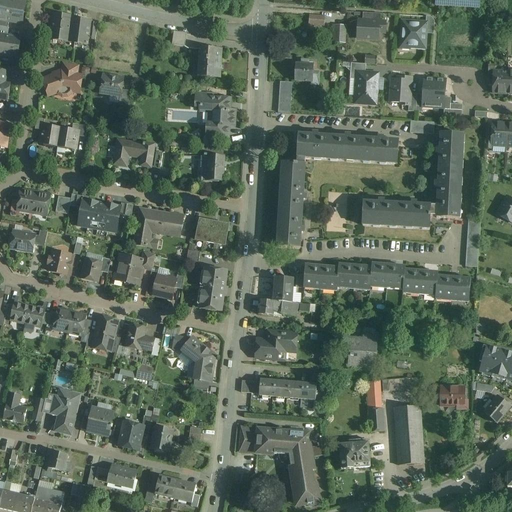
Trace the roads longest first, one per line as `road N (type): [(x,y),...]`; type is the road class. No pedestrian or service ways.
road 1 (residential): [(0,262),(21,288),(235,336)]
road 2 (residential): [(28,168),(253,213)]
road 3 (residential): [(0,431),(219,477)]
road 4 (residential): [(249,264),(295,255),(445,261),(459,242)]
road 5 (residential): [(428,170),(428,136),(256,124)]
road 6 (residential): [(261,35),(87,0)]
road 7 (residential): [(38,0),(21,143),(28,168)]
road 8 (residential): [(219,477),(235,336)]
road 9 (residential): [(395,66),(450,72),(479,103),(511,110)]
